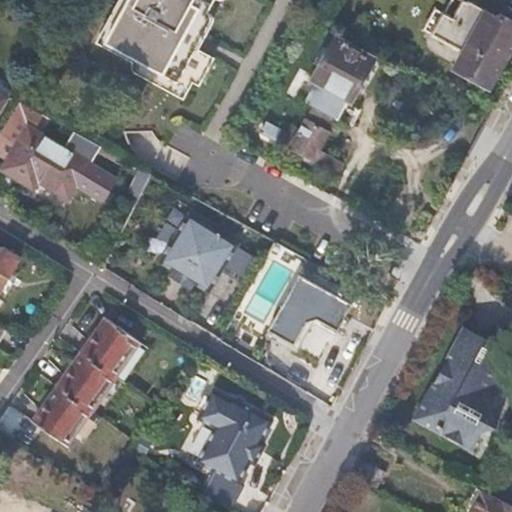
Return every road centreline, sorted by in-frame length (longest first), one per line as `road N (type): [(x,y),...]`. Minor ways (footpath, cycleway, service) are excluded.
road 1 (residential): [(0,214),(347,434)]
road 2 (tertiary): [(432,282),(347,434)]
